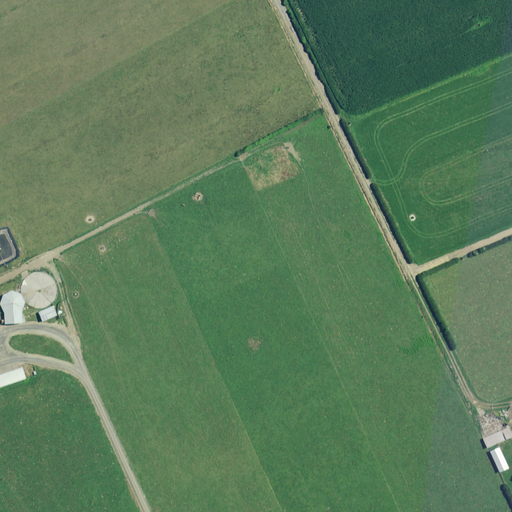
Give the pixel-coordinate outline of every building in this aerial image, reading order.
[(55,291),(46,283),(39,292),(48,299),(55,291)] [(0,306),(4,313),(4,324),(22,323),(21,313),(24,302),(18,294),(11,291),(1,296),(0,301),(0,306)] [(56,316),(52,307),(38,313),(42,322),(56,316)] [(0,387),(25,379),(22,370),(0,377),(0,387)] [(502,430),(499,423),(495,425),(498,432),(482,439),(486,449),(511,437),(511,436),(508,427),(502,430)] [(508,469),(498,448),(489,452),(499,473),(508,469)]
